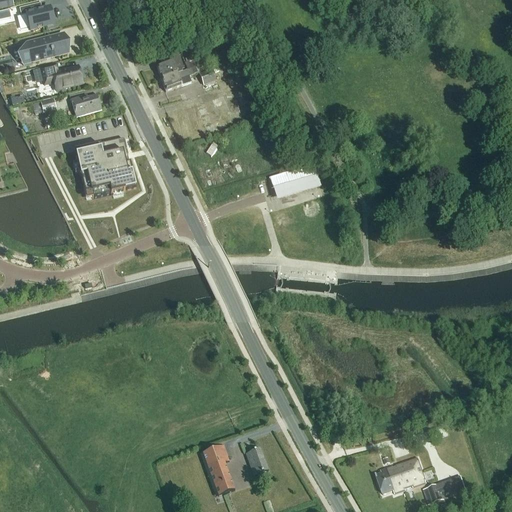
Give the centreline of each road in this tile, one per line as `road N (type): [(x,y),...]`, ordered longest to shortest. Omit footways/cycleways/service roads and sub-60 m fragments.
road 1 (secondary): [(342,511),(193,222)]
road 2 (secondary): [(193,222),(83,0)]
road 3 (track): [(280,399),(153,444),(137,467),(132,511)]
road 4 (residential): [(16,272),(63,275),(193,222)]
